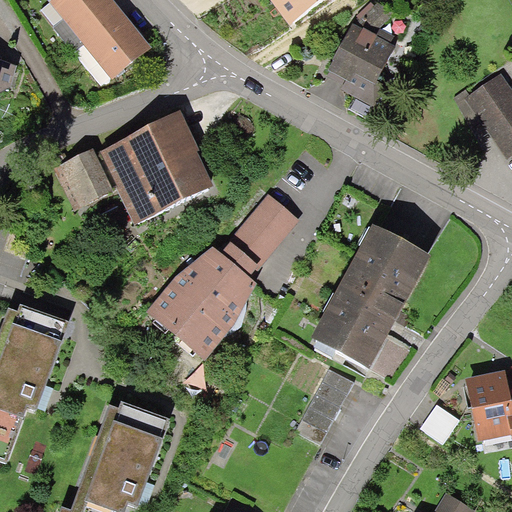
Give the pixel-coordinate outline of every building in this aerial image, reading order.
[(92,0),(48,0),(50,2),(37,13),(53,33),(92,0)] [(151,50),(109,0),(92,0),(53,33),(69,51),(82,41),(115,80),(151,50)] [(263,0),(288,28),(321,0),(263,0)] [(378,6),(359,23),(352,19),(320,74),(372,105),(385,83),(372,76),(392,42),(371,31),(390,15),(378,6)] [(0,90),(7,92),(14,63),(0,57),(0,90)] [(511,97),(511,98),(498,76),(465,97),(502,155),(511,148),(511,97)] [(101,150),(134,226),(208,195),(176,119),(101,150)] [(55,169),(75,210),(112,192),(92,151),(55,169)] [(151,321),(192,355),(253,282),(245,276),(294,217),(267,195),(220,252),(213,246),(151,321)] [(362,376),(421,261),(370,235),(311,350),(362,376)] [(0,466),(3,468),(25,405),(32,408),(62,320),(0,299),(0,466)] [(383,363),(404,370),(411,349),(390,342),(383,363)] [(511,429),(504,395),(498,367),(463,374),(476,436),(511,429)] [(352,384),(327,370),(291,436),(316,449),(352,384)] [(60,490),(52,511),(125,511),(128,504),(135,507),(165,419),(103,398),(71,494),(60,490)] [(438,406),(419,434),(442,450),(461,422),(438,406)] [(466,511),(467,511),(442,496),(432,511),(466,511)]
